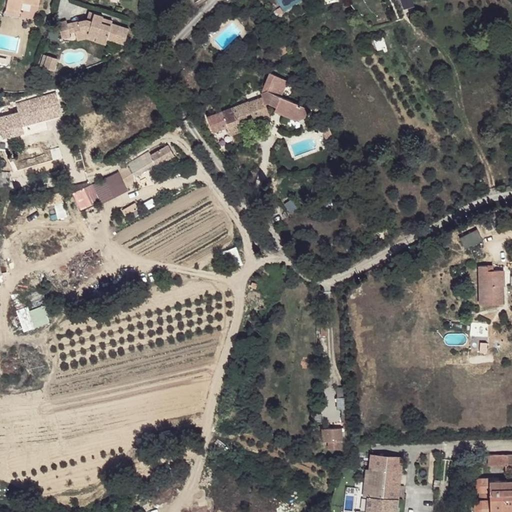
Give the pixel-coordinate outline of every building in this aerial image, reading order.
[(7,0),(6,7),(21,10),(22,3),(39,6),(39,0),(7,0)] [(6,7),(4,13),(19,16),(21,10),(6,7)] [(87,19),(73,22),(75,31),(86,28),(89,29),(88,34),(96,36),(95,40),(106,43),(107,38),(125,43),(129,28),(112,23),(113,21),(103,18),(103,16),(94,13),(92,21),(87,19)] [(70,36),(67,24),(67,21),(59,22),(62,38),(70,36)] [(73,22),(67,24),(69,32),(75,31),(73,22)] [(86,28),(75,31),(77,40),(86,38),(95,40),(96,36),(88,34),(89,29),(86,28)] [(280,55),(288,51),(277,32),(270,37),(280,55)] [(48,56),(44,68),(54,71),(58,59),(48,56)] [(248,101),(221,112),(230,135),(242,130),(241,128),(240,124),(253,119),(255,122),(270,116),(265,104),(268,102),(276,106),(274,110),(298,120),(304,118),(308,108),(266,90),(261,92),(262,96),(248,102),(248,101)] [(5,115),(0,116),(0,133),(1,138),(10,136),(24,134),(18,112),(5,116),(5,115)] [(253,119),(240,124),(241,128),(255,122),(253,119)] [(168,145),(151,155),(156,164),(157,165),(174,155),(168,145)] [(156,164),(151,155),(126,170),(132,179),(156,164)] [(92,182),(100,201),(128,190),(120,171),(92,182)] [(477,229),(460,237),(465,249),(483,240),(477,229)] [(488,266),(479,266),(480,304),(502,304),(502,286),(501,270),(492,271),(488,271),(488,266)] [(45,302),(16,312),(23,331),(52,321),(45,302)] [(341,428),(322,429),(323,441),(328,441),(328,449),(342,448),(341,428)] [(511,454),(489,454),(489,465),(508,465),(508,464),(511,463),(511,454)] [(373,496),(368,496),(365,511),(397,511),(399,499),(397,498),(399,486),(400,486),(403,459),(372,456),(371,469),(375,469),(373,496)] [(362,468),(359,495),(368,496),(373,496),(375,469),(371,469),(362,468)] [(511,511),(511,480),(490,481),(490,478),(479,478),(477,479),(475,481),(474,482),(474,484),(474,486),(476,490),(479,491),(480,500),(478,501),(476,503),(474,506),(474,507),(474,509),(475,511),(511,511)]
